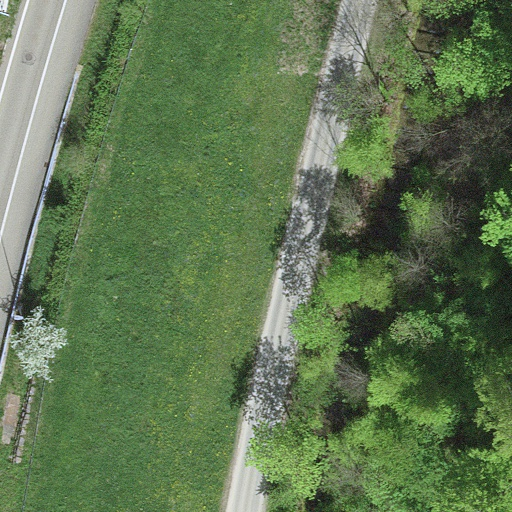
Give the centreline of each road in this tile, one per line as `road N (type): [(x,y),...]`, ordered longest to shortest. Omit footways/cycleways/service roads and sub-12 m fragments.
road 1 (unclassified): [(362,0),(245,511)]
road 2 (motorway): [(0,273),(70,0)]
